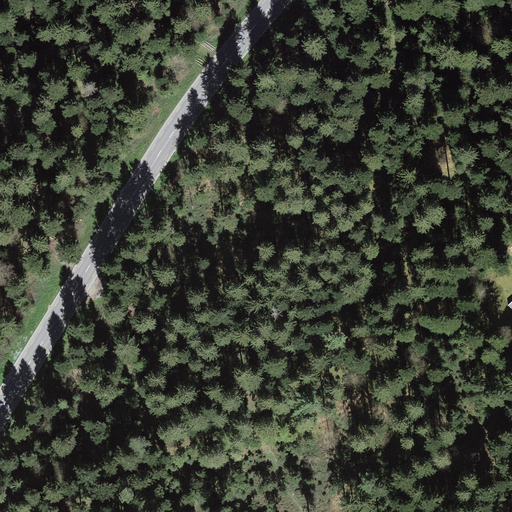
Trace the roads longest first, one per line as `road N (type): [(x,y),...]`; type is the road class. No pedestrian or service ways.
road 1 (primary): [(0,410),(158,154),(276,0)]
road 2 (track): [(511,242),(467,194),(410,98),(397,0)]
road 3 (track): [(484,511),(485,449),(511,387)]
